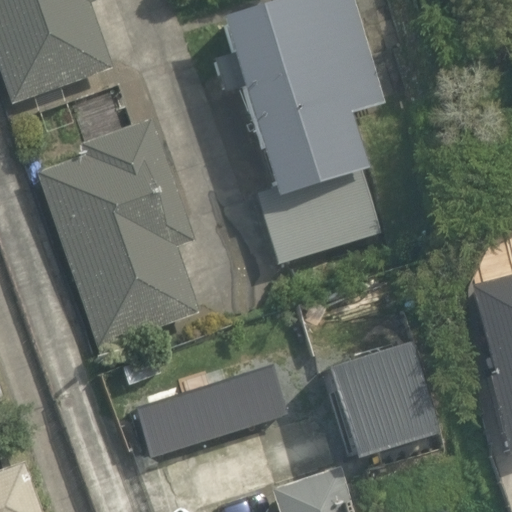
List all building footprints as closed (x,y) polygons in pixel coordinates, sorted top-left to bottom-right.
[(0,0),(0,73),(12,107),(113,72),(90,5),(102,0),(0,0)] [(350,0),(282,0),(217,20),(227,54),(211,59),(223,97),(241,91),(272,192),(256,196),(277,266),(378,235),(359,173),(366,171),(350,117),(383,107),(350,0)] [(84,158),(36,174),(97,349),(199,314),(175,247),(194,241),(151,120),(79,145),(84,158)] [(511,276),(471,287),(495,373),(488,375),(511,462),(511,461),(511,276)] [(38,511),(21,463),(0,471),(0,511),(38,511)] [(276,511),(351,511),(338,470),(270,493),(276,511)]
